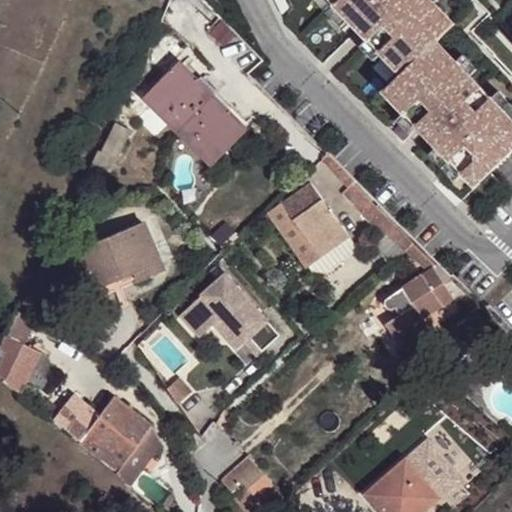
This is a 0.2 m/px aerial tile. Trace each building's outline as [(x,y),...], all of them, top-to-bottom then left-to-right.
[(287,0),(277,0),(284,13),(291,6),(287,0)] [(350,19),(331,0),(317,0),(343,26),(350,19)] [(331,0),(350,19),(370,39),(383,53),(404,74),(438,40),(456,23),(435,2),(433,0),(331,0)] [(370,39),(363,46),(376,60),(383,53),(370,39)] [(404,74),(386,92),(406,113),(420,126),(439,146),(465,173),(477,186),(511,151),(511,116),(493,98),(472,75),(458,61),(438,40),(404,74)] [(466,54),(458,61),(472,75),(479,68),(466,54)] [(188,60),(184,65),(188,68),(192,64),(188,60)] [(148,100),(181,132),(216,96),(202,83),(188,68),(184,65),(148,100)] [(511,102),(501,91),(493,98),(511,116),(511,102)] [(216,96),(181,132),(214,164),(249,128),(244,124),(231,111),(216,96)] [(420,126),(406,113),(399,120),(412,133),(420,126)] [(249,120),(244,124),(249,128),(253,124),(249,120)] [(118,124),(99,161),(114,169),(133,131),(118,124)] [(439,146),(432,153),(458,180),(465,173),(439,146)] [(348,180),(352,177),(334,158),(326,166),(343,185),(348,180)] [(287,202),(318,248),(348,228),(316,181),(287,202)] [(303,259),(318,248),(287,202),(271,212),(303,259)] [(142,219),(121,229),(136,270),(135,270),(138,279),(163,268),(142,219)] [(348,228),(318,248),(323,256),(353,235),(348,228)] [(80,246),(96,287),(108,282),(135,270),(136,270),(121,229),(80,246)] [(417,256),(430,269),(438,264),(424,250),(417,256)] [(46,259),(22,305),(38,313),(61,266),(46,259)] [(438,264),(430,269),(406,287),(426,315),(463,289),(438,264)] [(135,270),(108,282),(111,290),(138,279),(135,270)] [(229,272),(185,314),(205,335),(218,322),(226,315),(249,340),(262,354),(285,333),(229,272)] [(108,282),(96,287),(100,295),(111,290),(108,282)] [(17,309),(6,332),(26,342),(38,319),(17,309)] [(249,340),(226,315),(218,322),(242,348),(249,340)] [(186,376),(179,381),(190,396),(197,391),(186,376)] [(179,381),(171,387),(182,402),(190,396),(179,381)] [(102,454),(136,412),(99,382),(65,425),(102,454)] [(136,412),(102,454),(100,457),(114,469),(147,427),(136,412)] [(272,502),(283,491),(250,454),(249,455),(223,478),(232,487),(242,478),(261,499),(269,507),(273,504),(272,502)] [(375,504),(382,511),(388,511),(390,511),(429,511),(443,500),(408,460),(367,496),(375,504)] [(251,507),(261,499),(242,478),(232,487),(251,507)] [(284,506),(289,511),(297,511),(299,510),(300,505),(293,498),(284,506)] [(255,511),(264,511),(269,507),(261,499),(251,507),(255,511)]
